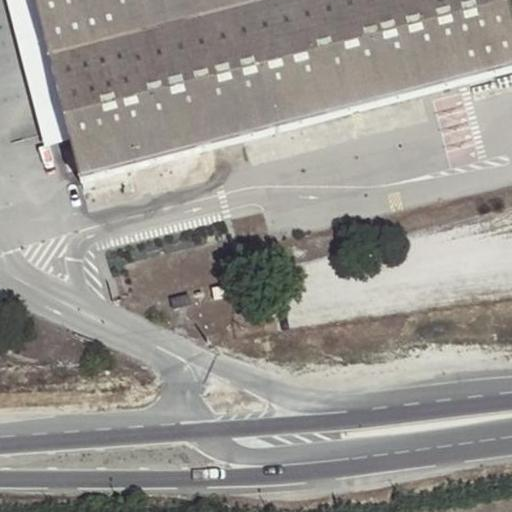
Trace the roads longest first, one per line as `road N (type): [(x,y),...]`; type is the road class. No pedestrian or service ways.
road 1 (primary): [(511,399),(0,449)]
road 2 (primary): [(0,480),(232,481),(511,446)]
